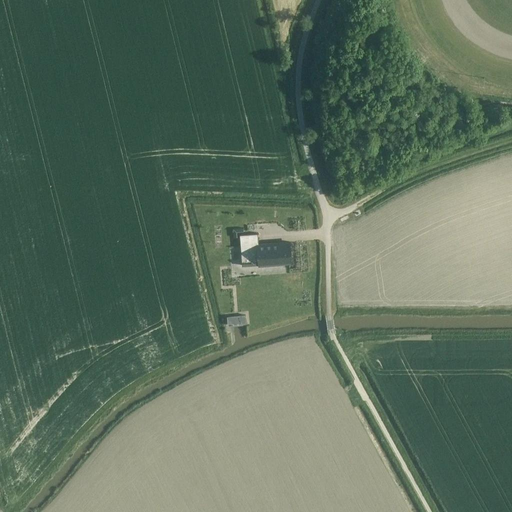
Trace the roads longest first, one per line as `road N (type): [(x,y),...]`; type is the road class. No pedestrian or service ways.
road 1 (unclassified): [(327,222),(296,90),(319,0)]
road 2 (track): [(356,205),(411,175),(511,140)]
